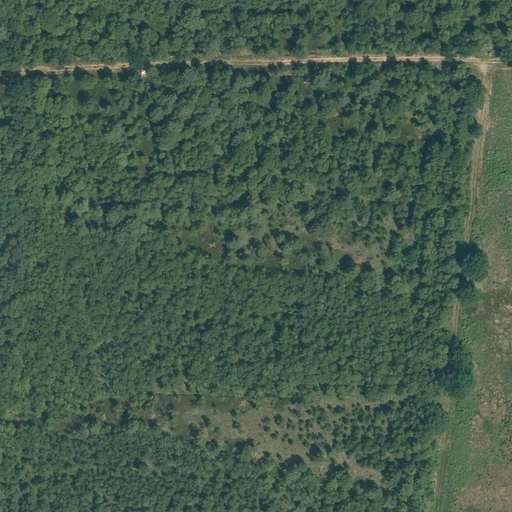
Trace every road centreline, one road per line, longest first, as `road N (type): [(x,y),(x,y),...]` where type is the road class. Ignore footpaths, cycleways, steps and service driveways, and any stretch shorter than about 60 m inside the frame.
road 1 (track): [(0,69),(511,69)]
road 2 (track): [(430,511),(481,71)]
